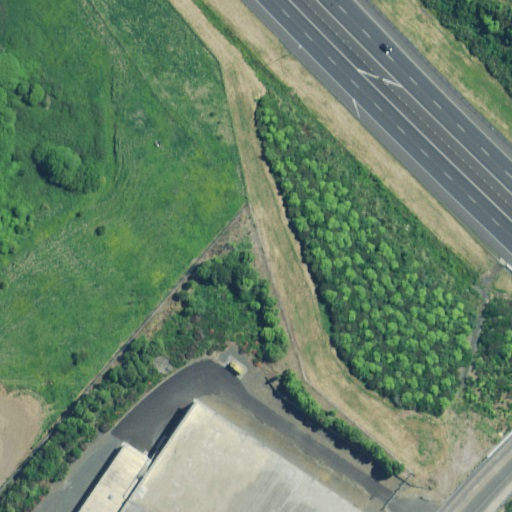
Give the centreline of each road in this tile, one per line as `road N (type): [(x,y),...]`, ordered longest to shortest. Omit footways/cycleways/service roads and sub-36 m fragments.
road 1 (motorway): [(511,235),(276,0)]
road 2 (motorway): [(338,0),(511,171)]
